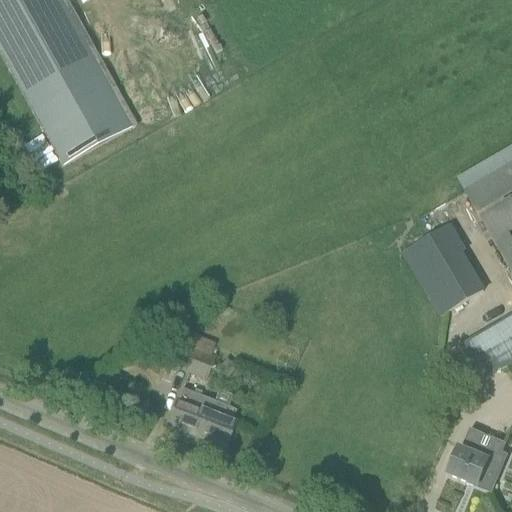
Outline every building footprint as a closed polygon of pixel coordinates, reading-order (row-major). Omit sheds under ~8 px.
[(0,0),(0,55),(58,161),(62,168),(136,128),(65,0),(0,0)] [(511,245),(505,233),(511,229),(511,164),(463,193),(511,277),(511,315),(458,347),(479,383),(511,363),(511,245)] [(483,292),(446,230),(404,254),(440,317),(483,292)] [(189,336),(184,349),(176,370),(204,381),(213,360),(211,359),(215,347),(189,336)] [(223,449),(231,432),(234,425),(222,420),(227,410),(183,391),(178,403),(177,403),(168,425),(179,430),(180,427),(189,431),(188,434),(223,449)] [(459,449),(448,476),(490,494),(505,457),(501,456),(506,445),(471,431),(462,450),(459,449)]
